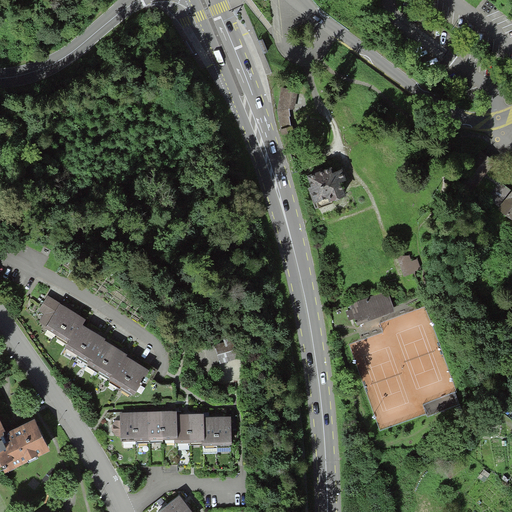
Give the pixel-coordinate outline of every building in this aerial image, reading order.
[(281,129),(288,149),(297,145),(291,128),(289,110),(295,110),(299,92),(282,90),(277,109),(281,129)] [(469,192),(492,163),(465,142),(442,172),(469,192)] [(333,168),(308,177),(316,197),(320,196),(324,205),(346,197),(341,183),(346,182),(343,174),(341,170),(334,173),(333,168)] [(511,188),(499,207),(511,215),(511,188)] [(399,255),(405,274),(423,269),(420,258),(413,260),(411,252),(399,255)] [(388,292),(351,305),(352,309),(346,311),(349,320),(356,318),(358,325),(370,321),(395,312),(388,292)] [(108,380),(135,395),(149,370),(142,366),(131,360),(126,357),(129,352),(121,348),(111,343),(107,340),(109,337),(100,332),(90,326),(85,323),(87,320),(78,315),(68,309),(46,297),(37,313),(43,316),(39,324),(69,340),(65,348),(90,362),(89,365),(110,377),(108,380)] [(237,336),(217,339),(220,360),(240,357),(237,336)] [(129,411),(119,412),(121,441),(175,437),(176,442),(202,441),(202,447),(230,445),(228,414),(222,415),(210,416),(203,416),(203,411),(195,412),(183,413),(174,413),(173,408),(167,409),(156,409),(140,410),(129,411)] [(6,428),(0,416),(0,468),(48,445),(33,415),(6,428)] [(184,501),(179,495),(157,511),(193,511),(192,511),(184,501)]
